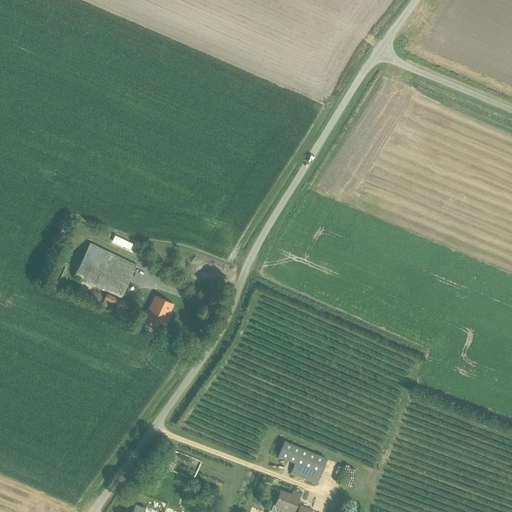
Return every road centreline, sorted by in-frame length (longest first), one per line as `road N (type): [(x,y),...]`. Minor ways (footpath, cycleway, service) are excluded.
road 1 (unclassified): [(379,51),(265,229),(211,345),(91,511)]
road 2 (unclassified): [(511,110),(379,51)]
